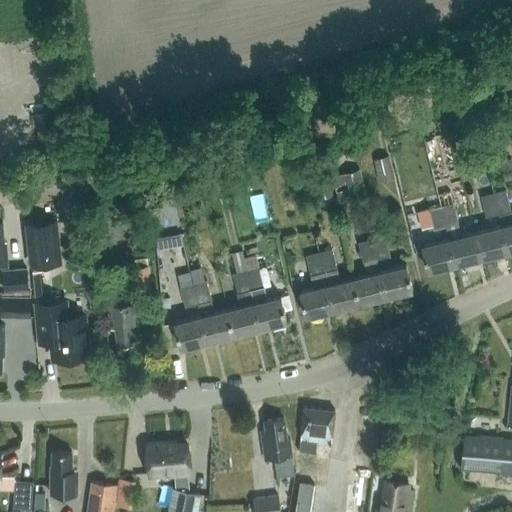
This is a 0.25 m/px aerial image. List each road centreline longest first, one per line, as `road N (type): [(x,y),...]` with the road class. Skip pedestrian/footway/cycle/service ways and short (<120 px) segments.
road 1 (residential): [(0,414),(212,394),(308,375),(511,292)]
road 2 (track): [(0,190),(149,164),(511,77)]
